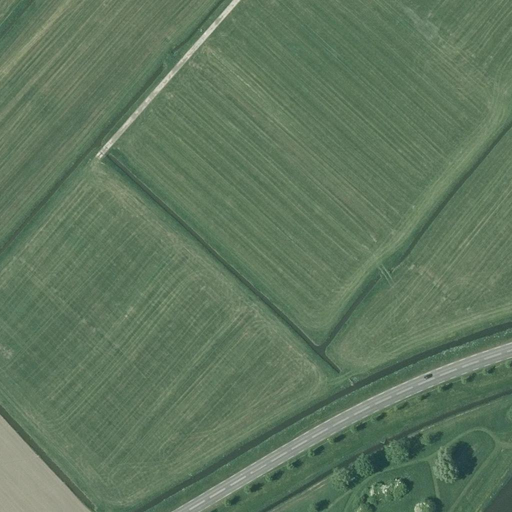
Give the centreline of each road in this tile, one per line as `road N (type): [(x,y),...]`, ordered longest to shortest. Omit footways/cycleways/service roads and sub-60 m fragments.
road 1 (track): [(128,511),(102,467),(14,365),(9,328),(106,198),(169,138),(276,0)]
road 2 (primary): [(186,511),(357,413),(511,350)]
road 3 (track): [(309,0),(511,158)]
road 4 (track): [(236,0),(123,128)]
